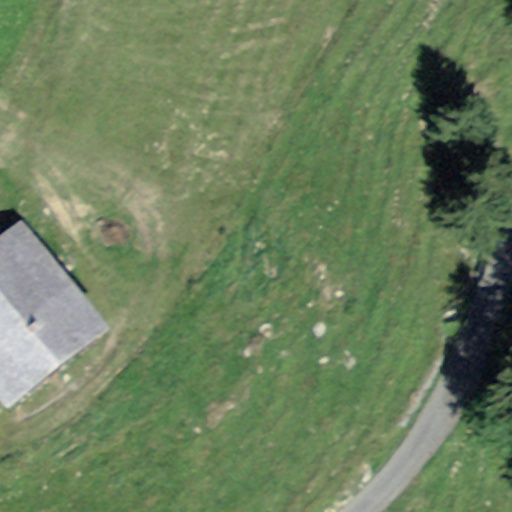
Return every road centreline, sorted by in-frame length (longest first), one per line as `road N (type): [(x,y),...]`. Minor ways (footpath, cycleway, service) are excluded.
road 1 (track): [(364,511),(422,451),(468,368),(511,254)]
road 2 (track): [(137,340),(94,385),(0,442)]
